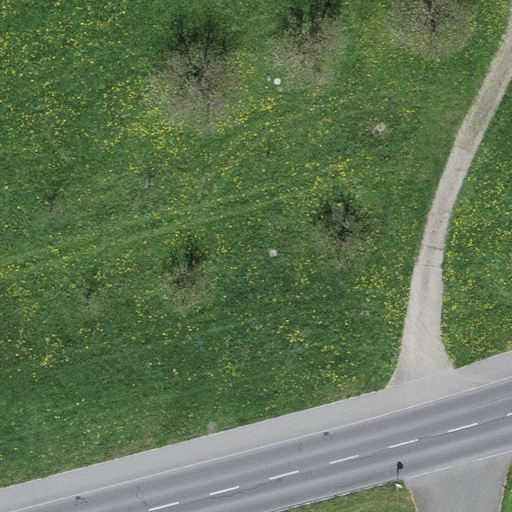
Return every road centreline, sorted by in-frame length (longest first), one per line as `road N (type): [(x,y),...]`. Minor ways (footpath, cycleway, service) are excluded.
road 1 (track): [(511,43),(442,206),(419,339),(463,511)]
road 2 (secondary): [(142,511),(511,413)]
